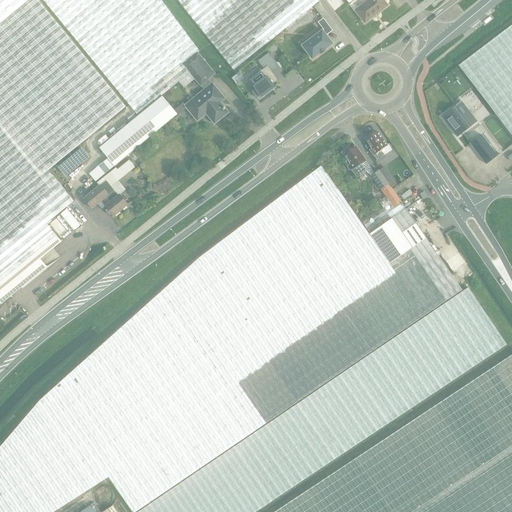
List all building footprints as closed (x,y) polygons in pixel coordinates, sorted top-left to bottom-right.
[(38,0),(0,0),(0,128),(41,178),(49,172),(50,171),(55,167),(127,108),(38,0)] [(41,0),(137,117),(161,97),(189,74),(181,64),(198,51),(160,0),(41,0)] [(177,0),(201,31),(233,70),(285,28),(308,10),(318,2),(316,0),(177,0)] [(382,0),(369,0),(355,11),(365,23),(387,6),(382,0)] [(308,10),(285,28),(288,32),(291,33),(297,27),(310,21),(315,17),(308,10)] [(323,19),(318,22),(323,30),(327,34),(332,31),(323,19)] [(511,25),(500,34),(459,66),(463,72),(511,136),(511,25)] [(334,44),(327,35),(324,31),(303,46),(313,59),(320,54),(321,54),(321,53),(324,51),(325,51),(325,50),(334,44)] [(269,53),(261,58),(265,64),(272,58),(269,53)] [(182,103),(172,111),(176,116),(187,108),(197,121),(207,114),(214,123),(228,112),(218,100),(222,97),(206,77),(212,72),(197,54),(183,65),(203,89),(184,105),(182,103)] [(267,66),(248,80),(255,89),(252,92),(256,98),(260,95),(261,97),(274,88),(272,84),(278,80),(267,66)] [(239,72),(231,78),(236,84),(244,78),(239,72)] [(176,116),(172,111),(161,97),(137,117),(98,149),(114,167),(176,116)] [(453,110),(443,118),(444,119),(448,124),(449,124),(458,136),(477,121),(461,101),(455,106),(456,108),(453,110)] [(0,250),(40,218),(45,224),(73,201),(49,172),(41,178),(0,128),(0,250)] [(370,137),(366,141),(367,142),(372,149),(370,151),(378,162),(385,158),(383,156),(392,150),(388,144),(386,146),(386,145),(377,133),(376,134),(374,133),(370,136),(370,137)] [(496,156),(481,136),(470,144),(486,164),(496,156)] [(66,175),(89,155),(81,147),(59,167),(66,175)] [(364,161),(365,160),(362,155),(360,156),(355,149),(354,150),(353,148),(348,152),(349,153),(345,156),(350,164),(348,166),(352,171),(353,170),(357,177),(365,172),(360,165),(365,162),(364,161)] [(96,190),(84,200),(91,208),(101,200),(106,207),(105,207),(113,217),(126,206),(118,196),(125,190),(118,181),(135,168),(129,160),(117,170),(116,168),(97,183),(100,187),(96,190)] [(39,400),(0,446),(0,511),(52,511),(107,477),(109,479),(128,507),(131,511),(135,511),(461,292),(432,248),(426,240),(390,265),(361,223),(320,166),(198,258),(125,324),(100,346),(39,400)] [(383,208),(361,223),(390,265),(426,240),(379,170),(371,176),(386,199),(380,203),(383,208)] [(132,188),(127,192),(132,198),(137,194),(132,188)] [(40,218),(0,250),(0,302),(0,304),(45,267),(40,260),(61,243),(59,241),(45,224),(40,218)] [(195,474),(138,511),(255,511),(312,475),(406,412),(506,345),(467,289),(387,343),(327,384),(195,474)] [(511,511),(511,354),(472,382),(366,451),(273,511),(511,511)] [(95,497),(96,501),(99,505),(104,507),(108,507),(112,505),(115,501),(116,497),(115,492),(112,488),(108,486),(103,486),(99,489),(96,492),(95,497)]
